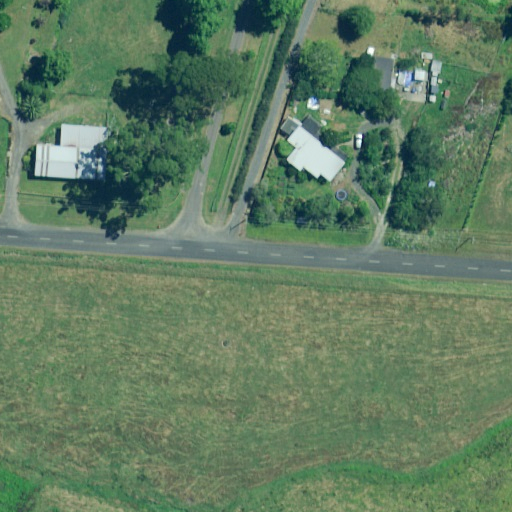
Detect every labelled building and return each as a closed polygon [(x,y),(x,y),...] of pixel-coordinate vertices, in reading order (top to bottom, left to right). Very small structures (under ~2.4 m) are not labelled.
[(391,58),(371,58),(370,71),(375,71),(374,89),(390,90),(391,58)] [(308,117),(300,126),(313,136),(320,127),(308,117)] [(286,136),(295,125),(286,118),(278,129),(286,136)] [(105,128),(59,125),(58,147),(34,145),(32,176),(102,180),(105,128)] [(342,163),(297,127),(286,141),(295,148),(285,160),(298,171),(301,167),(315,178),(318,174),(327,181),(342,163)] [(460,150),(455,181),(462,182),(480,185),(484,164),(473,162),(475,152),(460,150)]
